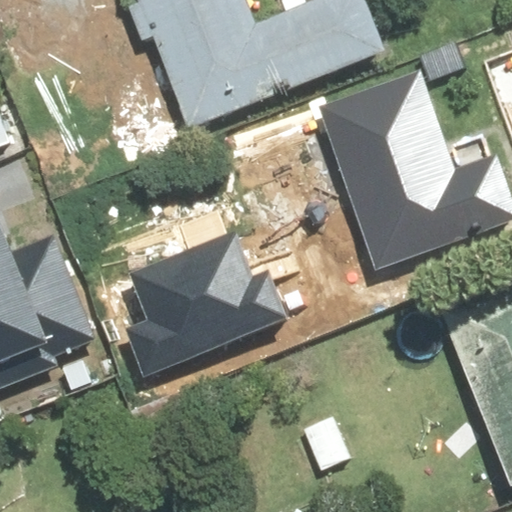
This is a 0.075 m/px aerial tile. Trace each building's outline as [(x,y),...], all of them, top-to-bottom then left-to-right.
[(80,0),(0,0),(0,9),(28,81),(101,53),(80,0)] [(267,0),(150,0),(161,25),(120,42),(153,119),(191,103),(205,135),(405,51),(383,0),(327,0),(277,21),(267,0)] [(438,67),(326,107),(386,273),(511,228),(511,148),(472,163),(438,67)] [(0,366),(98,330),(61,233),(27,246),(17,219),(0,225),(0,366)] [(124,326),(144,375),(283,321),(264,273),(252,278),(235,236),(131,277),(147,317),(124,326)] [(511,278),(448,304),(511,458),(511,278)]
